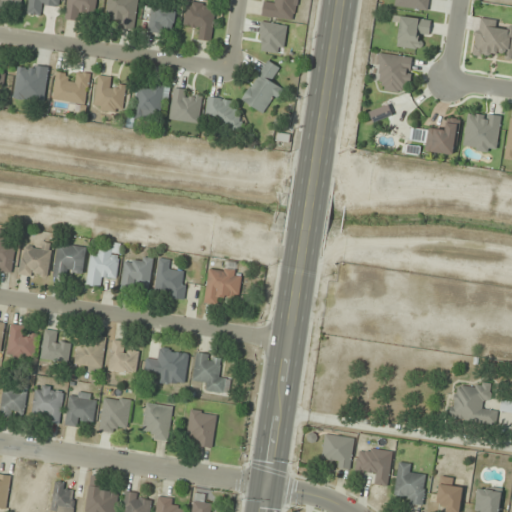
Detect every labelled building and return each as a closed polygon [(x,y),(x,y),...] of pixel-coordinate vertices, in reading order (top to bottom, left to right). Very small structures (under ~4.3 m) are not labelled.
[(83,20),(84,14),(96,14),(96,0),(67,0),(67,20),(83,20)] [(108,0),(106,17),(123,19),(121,28),(134,30),(138,0),(108,0)] [(262,16),(295,20),(297,0),(270,0),(270,2),(264,1),(262,16)] [(186,3),(184,28),(201,29),(200,40),(212,41),(215,5),(186,3)] [(149,31),(174,34),(176,11),(151,8),(149,31)] [(429,35),(431,19),(400,17),(398,47),(418,48),(420,34),(429,35)] [(476,17),(472,56),(511,60),(511,26),(499,25),(499,20),(476,17)] [(257,50),(282,54),(287,26),(262,22),(257,50)] [(413,55),(379,54),(377,81),(384,81),(384,91),(411,92),(413,55)] [(274,83),(282,69),(267,60),(242,100),(266,115),(283,88),(274,83)] [(13,99),(44,104),(50,67),(19,62),(13,99)] [(90,74),(74,72),(57,70),(53,101),(86,105),(90,74)] [(95,107),(123,111),(126,88),(110,85),(112,77),(99,75),(95,107)] [(134,118),(160,121),(164,85),(138,82),(134,118)] [(202,92),(174,89),(171,120),(199,123),(202,92)] [(241,112),(233,112),(233,99),(206,99),(206,127),(241,127),(241,112)] [(394,120),(388,104),(369,112),(376,128),(394,120)] [(501,115),(468,112),(463,150),(497,153),(501,115)] [(409,140),(427,143),(425,151),(453,157),(460,121),(447,118),(444,132),(412,126),(409,140)] [(17,242),(6,240),(8,232),(0,230),(0,263),(1,264),(0,268),(0,271),(11,273),(17,242)] [(52,245),(43,243),(42,249),(24,246),(20,275),(47,279),(52,245)] [(86,246),(57,244),(54,278),(66,279),(66,272),(84,273),(86,246)] [(106,287),(106,278),(118,279),(121,246),(101,244),(100,255),(91,254),(88,286),(106,287)] [(125,264),(122,287),(149,290),(153,259),(135,256),(134,265),(125,264)] [(184,298),(188,272),(169,270),(170,259),(159,258),(155,295),(184,298)] [(210,267),(204,304),(219,306),(220,297),(239,300),(243,272),(210,267)] [(7,357),(32,360),(35,337),(24,335),(25,326),(11,325),(7,357)] [(72,342),(57,341),(58,331),(45,330),(42,358),(69,362),(72,342)] [(89,346),(78,344),(74,368),(101,372),(106,340),(90,337),(89,346)] [(109,371),(136,374),(138,353),(130,352),(131,343),(112,341),(109,371)] [(190,353),(158,348),(157,358),(147,356),(145,372),(163,374),(161,383),(185,387),(190,353)] [(222,355),(196,354),(194,379),(203,380),(202,392),(229,393),(230,378),(221,377),(222,355)] [(491,384),(461,382),(460,392),(452,392),(450,422),(496,424),(497,408),(489,407),(491,384)] [(26,386),(2,386),(2,416),(26,416),(26,386)] [(31,418),(59,424),(66,392),(38,386),(31,418)] [(66,425),(92,428),(96,395),(70,392),(66,425)] [(127,426),(131,400),(105,396),(99,431),(118,434),(119,425),(127,426)] [(511,400),(502,399),(500,411),(511,413),(511,400)] [(168,441),(173,407),(147,403),(142,432),(150,433),(149,438),(168,441)] [(186,443),(212,448),(217,414),(191,409),(186,443)] [(321,464),(351,468),(355,439),(325,435),(321,464)] [(392,452),(359,447),(356,471),(378,473),(376,485),(388,486),(392,452)] [(404,494),(403,503),(423,505),(426,475),(408,474),(409,464),(398,463),(395,493),(404,494)] [(0,507),(7,508),(10,475),(0,474),(0,507)] [(452,511),(455,511),(466,492),(452,485),(454,481),(445,477),(432,502),(452,511)] [(66,484),(56,483),(52,511),(73,511),(76,494),(65,493),(66,484)] [(84,511),(116,511),(119,489),(87,486),(84,511)] [(475,511),(499,511),(501,491),(476,489),(475,511)] [(150,511),(152,495),(125,492),(122,511),(150,511)] [(192,511),(212,511),(213,504),(203,503),(204,494),(194,493),(192,511)] [(185,511),(176,510),(178,499),(159,496),(156,511),(185,511)]
